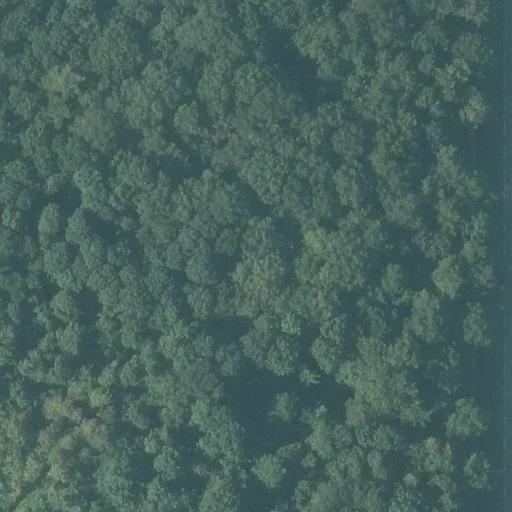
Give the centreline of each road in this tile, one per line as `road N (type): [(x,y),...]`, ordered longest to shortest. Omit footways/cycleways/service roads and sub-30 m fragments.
road 1 (track): [(310,0),(371,38),(346,318),(322,389),(239,511)]
road 2 (primary): [(510,0),(509,303)]
road 3 (primary): [(509,303),(509,511)]
road 4 (track): [(372,5),(371,38),(453,86)]
